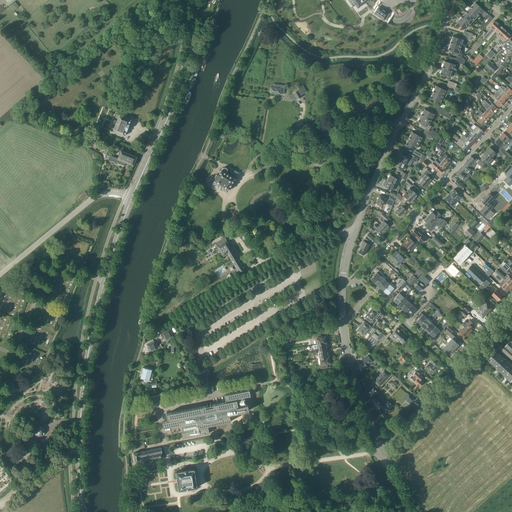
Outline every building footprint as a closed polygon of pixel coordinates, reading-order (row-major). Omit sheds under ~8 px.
[(401,0),(398,0),(394,8),(407,17),(413,8),(401,0)] [(470,7),(469,7),(470,8),(477,14),(480,16),(482,15),(483,15),(485,12),(475,2),(473,5),(472,4),(470,7)] [(465,12),(473,19),(475,17),(476,17),(478,15),(477,14),(470,8),(466,12),(465,12)] [(473,19),(465,12),(466,13),(462,17),(469,24),(471,22),(471,21),(473,19)] [(482,15),(481,15),(484,18),(482,19),(484,21),(489,16),(486,12),(483,15),(482,15)] [(469,24),(462,17),(461,16),(461,17),(458,20),(459,20),(457,22),(465,29),(467,27),(467,26),(469,24)] [(489,16),(484,21),(484,22),(486,24),(492,18),(489,16)] [(499,24),(495,20),(490,26),(492,28),(484,37),(485,39),(491,32),(499,24)] [(498,33),(503,28),(499,24),(491,32),(485,39),(487,41),(492,36),(491,36),(496,31),(498,33)] [(496,43),(506,31),(503,28),(498,33),(495,36),(497,38),(494,41),(496,43)] [(506,31),(496,43),(498,45),(500,42),(502,44),(511,35),(506,31)] [(450,43),(460,46),(461,42),(461,43),(462,39),(452,36),(452,39),(451,39),(450,42),(450,43)] [(511,44),(511,36),(503,46),(506,49),(505,50),(506,51),(511,44)] [(456,58),(461,60),(462,54),(461,52),(462,51),(459,50),(459,49),(460,46),(450,43),(450,45),(449,45),(448,49),(448,50),(453,51),(452,54),(457,55),(456,58)] [(479,54),(472,62),(476,66),(483,57),(479,54)] [(442,68),(452,71),(453,67),(454,64),(445,61),(444,63),(443,63),(442,67),(442,68)] [(489,61),(485,66),(492,72),(497,68),(489,61)] [(452,71),(442,68),(442,70),(441,70),(440,73),(440,74),(450,77),(451,74),(452,71)] [(270,92),(280,94),(280,93),(284,94),(285,85),(274,84),(273,87),(271,87),(270,92)] [(502,85),(500,87),(510,96),(511,93),(511,90),(508,86),(506,88),(504,87),(502,85)] [(447,94),(444,93),(445,90),(436,86),(435,88),(434,88),(433,91),(432,92),(433,92),(440,95),(442,96),(445,98),(447,94)] [(304,87),(298,90),(294,93),(298,99),(302,97),(301,96),(307,92),(304,87)] [(500,87),(497,91),(506,99),(510,96),(500,87)] [(506,99),(497,91),(493,95),(503,103),(506,99)] [(440,99),(442,96),(440,95),(433,92),(432,94),(431,94),(430,97),(429,98),(439,103),(441,100),(440,99)] [(493,95),(491,94),(489,96),(495,100),(493,102),(499,107),(503,103),(493,95)] [(483,103),(494,113),(498,109),(492,103),(490,106),(484,100),(483,101),(484,102),(483,103)] [(485,111),(491,117),(494,113),(483,103),(482,104),(487,109),(485,111)] [(436,108),(435,111),(440,114),(450,119),(451,116),(444,112),(436,108)] [(420,115),(421,115),(430,120),(432,117),(434,114),(424,109),(423,111),(421,114),(420,115)] [(491,117),(485,111),(483,113),(478,109),(477,111),(487,121),(491,117)] [(479,123),(481,122),(484,124),(487,121),(477,111),(475,113),(480,117),(478,119),(477,121),(479,123)] [(125,136),(127,129),(131,119),(120,114),(117,121),(114,120),(113,122),(116,124),(113,131),(125,136)] [(430,120),(421,115),(420,118),(419,117),(418,121),(418,120),(417,121),(418,121),(421,123),(420,124),(421,125),(429,130),(431,126),(428,125),(429,123),(428,123),(430,120)] [(474,124),(471,128),(473,130),(479,136),(483,132),(479,128),(476,126),(474,124)] [(471,134),(476,139),(479,136),(473,130),(471,128),(469,126),(467,129),(470,132),(469,133),(471,134)] [(426,129),(424,132),(432,135),(436,138),(439,133),(431,129),(430,131),(426,129)] [(409,138),(418,143),(419,140),(420,140),(421,137),(412,132),(411,135),(410,134),(409,137),(408,138),(409,138)] [(466,132),(463,136),(472,144),(476,139),(471,134),(470,134),(469,135),(466,132)] [(508,145),(511,141),(511,140),(503,132),(499,137),(506,143),(508,145)] [(446,137),(443,134),(437,143),(441,145),(446,137)] [(463,136),(463,135),(460,139),(464,142),(469,147),(472,144),(463,136)] [(499,137),(495,142),(501,147),(504,150),(508,145),(506,143),(499,137)] [(418,143),(409,138),(408,141),(407,140),(405,144),(406,145),(415,150),(416,146),(418,143)] [(469,147),(464,142),(460,139),(456,143),(465,152),(469,147)] [(96,147),(105,150),(104,153),(106,154),(110,146),(99,141),(96,147)] [(486,152),(492,157),(496,153),(490,147),(486,152)] [(501,147),(499,149),(504,154),(508,158),(511,156),(504,150),(501,147)] [(126,162),(132,165),(134,165),(137,157),(121,150),(118,158),(110,155),(108,159),(124,166),(126,162)] [(441,150),(438,153),(441,156),(438,159),(441,162),(446,166),(452,160),(447,156),(441,150)] [(492,157),(486,152),(482,156),(490,164),(494,159),(492,157)] [(400,154),(397,160),(406,164),(408,165),(411,159),(416,162),(418,158),(410,154),(408,158),(400,154)] [(465,162),(471,169),(475,165),(474,164),(478,160),(474,156),(472,157),(471,156),(465,162)] [(484,164),(479,159),(476,162),(482,167),(484,164)] [(406,164),(397,160),(394,165),(397,167),(395,171),(400,174),(401,174),(407,177),(408,174),(402,171),(406,164)] [(446,166),(441,162),(440,164),(435,160),(434,162),(438,165),(440,167),(443,170),(446,166)] [(438,165),(434,162),(431,165),(440,173),(443,170),(440,167),(438,165)] [(465,162),(460,168),(466,173),(467,175),(466,176),(468,178),(470,175),(470,174),(469,173),(472,170),(471,169),(465,162)] [(511,164),(510,163),(501,173),(506,179),(503,182),(508,187),(511,183),(511,164)] [(219,186),(227,191),(235,179),(226,173),(228,171),(227,168),(225,167),(223,168),(221,170),(219,174),(216,174),(215,176),(216,178),(213,182),(213,183),(212,185),(212,187),(215,188),(217,188),(218,187),(219,186)] [(466,173),(460,168),(455,173),(461,178),(466,173)] [(426,169),(420,176),(421,176),(428,183),(432,179),(430,178),(433,175),(426,169)] [(390,174),(387,180),(395,184),(400,174),(395,171),(393,176),(390,174)] [(428,183),(421,176),(420,177),(421,179),(418,182),(424,187),(428,183)] [(383,181),(380,186),(383,189),(386,187),(393,190),(395,184),(387,180),(386,183),(383,181)] [(464,187),(457,180),(454,182),(462,189),(464,187)] [(418,195),(412,189),(410,188),(406,192),(414,199),(418,195)] [(461,197),(453,189),(449,194),(455,199),(457,201),(461,197)] [(485,203),(479,209),(488,217),(493,212),(489,208),(492,204),(489,201),(494,196),(489,191),(481,199),(485,203)] [(410,203),(414,199),(406,192),(402,196),(410,203)] [(455,199),(449,194),(444,198),(452,206),(457,201),(455,199)] [(379,195),(376,203),(382,205),(383,203),(392,206),(394,201),(379,195)] [(400,204),(399,204),(397,207),(399,209),(397,210),(395,212),(400,216),(406,209),(400,204)] [(428,215),(437,224),(441,228),(447,222),(443,219),(442,220),(441,219),(440,219),(438,217),(441,214),(438,211),(435,214),(432,211),(428,215)] [(380,225),(386,230),(390,226),(385,222),(389,218),(383,213),(380,215),(382,217),(379,220),(382,222),(380,225)] [(437,224),(428,215),(424,220),(427,222),(425,225),(428,228),(431,231),(433,228),(437,224)] [(478,223),(475,220),(469,225),(473,228),(478,223)] [(386,230),(380,225),(378,227),(375,224),(373,227),(370,225),(367,227),(372,232),(374,229),(378,232),(379,231),(382,234),(386,230)] [(475,232),(469,227),(465,232),(470,237),(475,232)] [(415,229),(411,233),(416,238),(419,241),(422,243),(427,238),(420,231),(419,232),(415,229)] [(246,233),(241,236),(246,244),(251,241),(246,233)] [(443,243),(435,235),(432,239),(439,246),(443,243)] [(364,239),(370,244),(373,242),(366,236),(364,239)] [(231,259),(237,256),(225,237),(215,243),(223,256),(228,253),(231,259)] [(412,243),(414,242),(409,237),(408,238),(407,238),(406,239),(406,240),(403,244),(408,249),(408,248),(411,251),(415,247),(414,247),(415,246),(412,243)] [(369,244),(363,240),(361,245),(362,245),(358,252),(364,255),(366,251),(367,252),(369,248),(368,247),(369,244)] [(472,242),(468,247),(472,251),(477,246),(472,242)] [(464,245),(452,258),(461,265),(466,260),(473,252),(464,245)] [(392,254),(399,261),(401,262),(405,258),(396,250),(392,254)] [(399,261),(392,254),(388,259),(397,267),(401,262),(399,261)] [(237,256),(231,259),(240,274),(245,270),(237,256)] [(409,259),(416,265),(419,263),(412,256),(409,259)] [(416,265),(409,259),(407,262),(414,268),(416,265)] [(508,271),(510,268),(504,263),(502,265),(508,271)] [(451,264),(446,268),(454,274),(458,271),(455,268),(451,264)] [(466,270),(481,284),(486,279),(471,265),(466,270)] [(377,272),(371,279),(375,282),(381,276),(383,274),(379,270),(377,272)] [(497,270),(495,272),(498,274),(502,278),(504,280),(505,281),(511,287),(511,278),(510,277),(507,275),(505,277),(497,270)] [(411,285),(417,278),(412,274),(406,280),(411,285)] [(422,274),(414,282),(416,284),(414,286),(420,291),(426,285),(425,284),(429,280),(422,274)] [(379,287),(385,280),(381,276),(375,282),(379,287)] [(398,283),(395,286),(398,289),(401,286),(405,281),(403,279),(398,284),(398,283)] [(486,279),(479,286),(483,290),(488,284),(489,282),(486,279)] [(383,290),(389,284),(385,280),(379,287),(383,290)] [(511,287),(505,281),(504,280),(499,284),(507,292),(510,289),(511,287)] [(389,284),(383,290),(387,294),(387,295),(395,287),(390,283),(389,284)] [(497,289),(492,294),(498,300),(499,300),(500,300),(500,298),(503,295),(497,289)] [(483,290),(479,295),(485,300),(489,296),(483,290)] [(397,303),(404,297),(399,293),(393,300),(394,300),(397,303)] [(404,297),(397,303),(402,307),(408,301),(409,299),(407,298),(406,299),(404,297)] [(413,303),(409,299),(408,301),(402,307),(406,311),(412,304),(413,303)] [(479,305),(487,312),(488,312),(490,311),(489,310),(491,308),(483,300),(479,305)] [(487,312),(479,305),(475,302),(472,305),(473,305),(472,307),(483,317),(485,315),(487,314),(487,313),(487,312)] [(412,304),(406,311),(410,315),(410,316),(417,307),(413,303),(412,304)] [(368,312),(378,320),(381,315),(384,317),(386,314),(380,310),(378,312),(372,307),(368,312)] [(378,320),(368,312),(364,317),(366,319),(365,321),(370,326),(372,328),(374,325),(378,320)] [(423,314),(421,312),(417,316),(419,318),(416,321),(416,322),(417,321),(421,325),(427,318),(423,314)] [(427,318),(421,325),(425,329),(432,321),(428,317),(427,318)] [(370,326),(365,321),(364,320),(360,325),(366,330),(368,332),(372,328),(370,326)] [(465,320),(461,324),(464,326),(463,327),(469,333),(473,328),(472,327),(473,325),(474,324),(471,321),(470,322),(468,323),(465,320)] [(435,323),(432,321),(425,329),(429,332),(435,326),(433,324),(435,323)] [(366,330),(360,325),(356,330),(364,337),(368,332),(366,330)] [(435,326),(429,332),(433,336),(441,329),(436,325),(435,326)] [(469,333),(463,327),(459,331),(460,332),(459,334),(462,337),(464,335),(465,337),(469,333)] [(397,328),(392,334),(402,343),(407,338),(405,336),(405,335),(397,328)] [(162,333),(162,334),(165,340),(172,336),(169,329),(162,333)] [(452,338),(448,342),(455,349),(459,345),(455,341),(457,339),(447,329),(444,331),(452,338)] [(317,344),(326,342),(326,340),(326,339),(326,337),(325,337),(325,336),(319,337),(319,335),(321,335),(320,330),(314,331),(314,334),(312,334),(313,339),(316,338),(317,344)] [(389,331),(380,340),(384,345),(389,340),(386,338),(391,333),(389,331)] [(378,340),(372,335),(368,340),(371,341),(365,348),(368,351),(374,344),(374,345),(378,340)] [(157,336),(153,339),(154,341),(147,344),(150,352),(158,348),(154,341),(158,338),(157,336)] [(507,341),(502,346),(511,354),(511,340),(510,339),(508,342),(507,341)] [(448,342),(446,341),(444,343),(446,345),(444,347),(442,349),(447,354),(449,352),(451,353),(455,349),(448,342)] [(319,351),(327,349),(326,345),(327,345),(326,342),(317,344),(313,345),(314,349),(318,348),(319,351)] [(316,356),(317,359),(320,358),(329,356),(329,354),(328,353),(327,349),(319,351),(320,354),(317,355),(316,356)] [(497,352),(489,361),(497,368),(497,369),(511,382),(511,380),(511,365),(505,359),(505,360),(497,352)] [(372,361),(368,355),(362,359),(364,362),(355,367),(357,372),(367,366),(367,365),(372,361)] [(329,356),(320,358),(321,364),(319,364),(320,369),(329,367),(328,363),(330,362),(331,361),(331,359),(330,359),(329,356)] [(425,368),(432,374),(439,366),(432,360),(425,368)] [(143,367),(140,378),(144,379),(143,382),(149,384),(149,386),(157,384),(157,380),(151,381),(149,380),(149,379),(152,369),(143,367)] [(389,375),(384,370),(374,381),(379,386),(389,375)] [(420,380),(423,377),(420,375),(416,370),(410,377),(414,381),(419,387),(423,382),(420,380)] [(370,398),(368,401),(379,411),(382,408),(386,413),(393,405),(388,400),(383,405),(373,397),(378,392),(373,388),(366,395),(370,398)] [(206,406),(203,406),(166,413),(167,419),(168,419),(169,420),(162,422),(163,427),(182,424),(182,425),(181,425),(183,431),(184,431),(184,432),(181,432),(182,438),(209,433),(208,427),(207,427),(207,426),(231,421),(230,416),(229,416),(228,414),(249,410),(248,405),(245,405),(245,404),(246,404),(245,398),(244,398),(243,397),(250,395),(249,390),(224,395),(225,400),(226,400),(227,401),(212,404),(212,406),(211,406),(210,403),(207,404),(207,407),(206,407),(206,406)] [(404,400),(409,405),(414,399),(409,395),(404,400)] [(35,427),(33,425),(31,427),(30,429),(31,431),(33,431),(35,435),(39,437),(43,435),(45,431),(43,427),(39,425),(35,427)] [(152,449),(154,459),(163,457),(162,451),(164,451),(163,447),(161,448),(161,447),(152,449)] [(142,451),(144,461),(154,459),(152,449),(142,451)] [(144,461),(142,451),(133,453),(135,462),(144,461)] [(179,490),(197,488),(195,469),(176,472),(179,490)]
